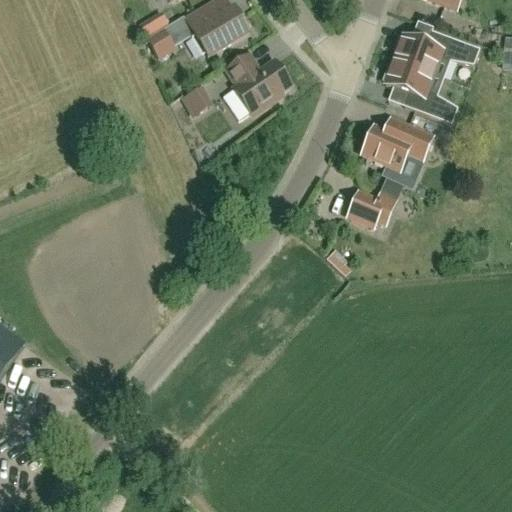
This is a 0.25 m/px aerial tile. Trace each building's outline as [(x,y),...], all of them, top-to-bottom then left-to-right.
[(413,0),(451,14),(456,0),(413,0)] [(224,1),(208,11),(185,25),(194,40),(207,62),(249,37),(234,13),(232,14),(224,1)] [(141,40),(164,26),(159,18),(136,32),(141,40)] [(146,45),(156,63),(171,54),(161,36),(146,45)] [(479,55),(431,37),(426,50),(403,41),(402,44),(399,42),(393,56),(397,57),(394,66),(432,80),(438,64),(473,71),(479,55)] [(511,45),(505,45),(502,75),(511,76),(511,45)] [(248,61),(227,75),(238,92),(234,94),(250,117),(267,106),(273,107),(280,102),(281,96),(290,90),(274,67),(259,77),(248,61)] [(386,87),(385,90),(408,99),(403,112),(451,130),(457,114),(426,95),(432,80),(394,66),(391,74),(387,72),(382,86),(386,87)] [(193,121),(205,114),(195,97),(183,104),(193,121)] [(411,192),(432,143),(390,125),(385,138),(373,132),(361,160),(384,170),(381,179),(411,192)] [(373,233),(375,228),(385,233),(397,206),(379,198),(375,205),(358,198),(347,222),(373,233)] [(331,300),(303,275),(244,338),(272,364),(331,300)] [(0,384),(23,350),(22,349),(0,334),(0,384)]
